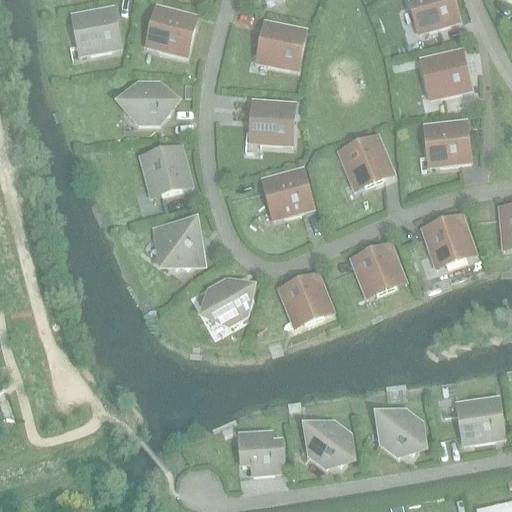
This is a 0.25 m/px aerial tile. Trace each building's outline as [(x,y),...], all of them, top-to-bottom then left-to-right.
[(429,35),(449,30),(447,20),(456,17),(451,0),(418,0),(420,5),(410,8),(416,29),(426,26),(429,35)] [(156,53),(177,59),(180,49),(190,52),(195,31),(185,28),(188,19),(167,13),(164,23),(155,20),(149,41),(159,44),(156,53)] [(90,59),(111,55),(109,45),(119,43),(115,22),(105,24),(104,14),(82,18),(84,28),(74,29),(78,51),(88,49),(90,59)] [(267,69),(288,73),(290,64),(300,66),(304,44),(294,42),(296,33),(275,28),(273,38),(263,36),(259,57),(269,59),(267,69)] [(440,102),(461,97),(459,88),(469,85),(464,64),(454,67),(452,57),(431,62),(433,71),(423,74),(428,95),(438,93),(440,102)] [(138,129),(160,129),(160,119),(170,119),(170,97),(160,97),(160,87),(138,87),(138,97),(128,97),(128,119),(138,119),(138,129)] [(260,148),(282,149),(283,139),(293,140),(294,118),(284,118),(285,108),(263,106),(263,116),(253,115),(251,137),(261,138),(260,148)] [(439,170),(461,168),(460,158),(470,157),(467,136),(457,137),(456,127),(435,129),(436,139),(426,140),(428,161),(438,160),(439,170)] [(365,191),(384,183),(381,174),(390,170),(381,150),(372,154),(368,145),(348,153),(352,162),(343,166),(351,186),(361,182),(365,191)] [(144,171),(149,192),(159,190),(161,199),(182,194),(180,184),(189,182),(184,161),(174,163),(172,153),(151,159),(154,169),(144,171)] [(283,222),(304,216),(302,206),(311,204),(306,183),(296,186),(293,176),(272,182),(275,191),(265,194),(271,215),(281,212),(283,222)] [(511,211),(510,212),(511,222),(501,223),(503,244),(511,243),(511,211)] [(446,270),(466,263),(463,253),(472,250),(465,230),(456,233),(453,223),(432,230),(435,240),(426,243),(433,264),(443,260),(446,270)] [(158,260),(176,273),(182,265),(190,271),(203,254),(194,248),(200,240),(183,227),(177,235),(169,229),(156,246),(164,252),(158,260)] [(377,299),(397,291),(393,282),(402,278),(394,258),(385,262),(381,252),(361,260),(365,270),(356,273),(364,293),(373,290),(377,299)] [(304,329),(324,321),(321,311),(330,308),(322,288),(313,291),(309,282),(289,290),(293,299),(283,303),(291,323),(301,319),(304,329)] [(205,308),(215,327),(224,322),(229,331),(248,320),(243,311),(252,306),(241,287),(232,292),(227,284),(209,294),(213,303),(205,308)] [(459,418),(462,440),(472,438),(473,448),(495,445),(493,435),(503,433),(500,412),(490,414),(488,404),(467,407),(469,417),(459,418)] [(381,448),(398,461),(404,453),(412,459),(425,442),(417,436),(423,428),(405,415),(399,423),(391,417),(378,434),(386,440),(381,448)] [(309,460),(326,473),(332,465),(340,471),(353,453),(345,447),(351,439),(334,426),(328,434),(320,428),(307,446),(315,452),(309,460)] [(241,449),(242,471),(252,470),(253,480),(274,478),(274,468),(284,468),(282,446),(272,447),(271,437),(250,438),(251,448),(241,449)] [(483,511),(488,511),(511,506),(511,492),(481,500),(483,511)]
